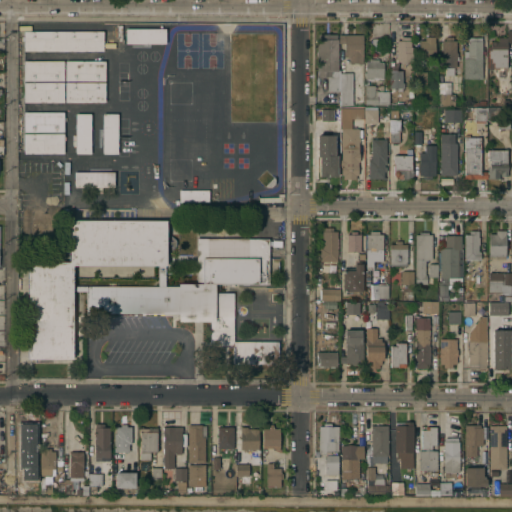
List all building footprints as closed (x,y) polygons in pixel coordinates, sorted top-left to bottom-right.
[(125,42),(125,28),(165,28),(165,42),(125,42)] [(24,50),(24,30),(103,30),(103,50),(24,50)] [(316,38),(318,38),(318,33),(336,33),(336,38),(337,38),(337,70),(331,70),(331,76),(318,76),(318,70),(316,70),(316,38)] [(362,34),(362,62),(349,62),(349,56),(344,56),(344,42),(339,42),(339,34),(362,34)] [(396,39),(400,39),(400,36),(410,36),(410,46),(411,46),(411,52),(412,52),(412,61),(407,61),(407,63),(400,63),(400,61),(396,61),(396,39)] [(418,39),(425,39),(425,36),(434,36),(434,56),(432,56),(432,65),(419,65),(418,39)] [(442,39),(445,39),(445,36),(452,36),(452,39),(455,39),(455,52),(457,52),(457,55),(458,55),(458,60),(455,60),(455,67),(453,67),(453,74),(445,74),(445,67),(442,67),(442,39)] [(463,50),(467,50),(467,40),(468,40),(468,36),(481,36),(481,40),(481,78),(463,77),(463,50)] [(488,45),(490,45),(490,40),(498,40),(497,36),(506,36),(507,67),(488,67),(488,45)] [(371,38),(380,38),(380,50),(371,50),(371,38)] [(104,60),(104,79),(65,79),(65,59),(104,60)] [(369,61),(369,59),(378,59),(378,61),(383,61),(383,78),(373,78),(373,80),(365,79),(365,75),(364,75),(364,72),(365,72),(365,61),(369,61)] [(63,60),(63,101),(24,101),(23,60),(63,60)] [(389,70),(402,70),(402,82),(403,82),(403,87),(402,87),(402,90),(396,90),(396,87),(389,87),(389,70)] [(426,84),(413,84),(413,70),(426,71),(426,84)] [(340,72),(352,72),(352,104),(340,105),(340,72)] [(104,81),(104,101),(64,101),(64,81),(104,81)] [(364,84),(374,85),(374,90),(388,90),(388,104),(364,103),(364,84)] [(438,93),(454,93),(454,105),(438,105),(438,93)] [(340,106),(351,106),(351,119),(340,119),(340,106)] [(485,110),(485,122),(474,122),(474,107),(487,107),(487,110),(485,110)] [(487,107),(497,107),(497,118),(509,118),(509,128),(497,128),(497,121),(487,121),(487,110),(487,107)] [(364,122),(364,108),(377,108),(377,122),(364,122)] [(461,108),(461,121),(443,121),(443,108),(461,108)] [(320,109),(333,109),(333,121),(320,121),(320,109)] [(63,152),(23,152),(24,110),(63,111),(63,152)] [(117,152),(102,152),(103,112),(117,113),(117,152)] [(90,152),(75,152),(75,113),(90,113),(90,152)] [(389,118),(399,118),(399,131),(398,141),(389,141),(389,131),(389,118)] [(340,165),(340,159),(341,159),(341,151),(342,151),(342,148),(341,148),(341,127),(358,127),(358,137),(359,137),(359,141),(358,141),(358,148),(348,148),(348,151),(359,151),(359,161),(357,161),(357,174),(355,174),(355,178),(342,178),(342,174),(340,174),(340,165)] [(413,130),(421,130),(421,143),(413,143),(413,130)] [(440,133),(454,133),(454,142),(456,142),(456,174),(440,174),(440,133)] [(316,157),(316,135),(334,135),(334,155),(336,155),(336,177),(318,177),(318,157),(316,157)] [(464,136),(480,136),(480,172),(464,172),(464,136)] [(368,159),(371,159),(371,158),(370,158),(370,155),(371,155),(371,138),(385,138),(386,163),(383,163),(383,166),(386,166),(386,171),(383,171),(383,177),(368,178),(368,159)] [(418,151),(424,151),(424,144),(435,144),(435,174),(431,174),(431,178),(422,178),(422,174),(419,174),(418,151)] [(507,149),(507,175),(501,175),(501,172),(499,172),(499,178),(487,178),(487,166),(489,166),(489,159),(487,159),(487,149),(507,149)] [(393,154),(411,154),(411,169),(412,169),(412,178),(403,178),(403,173),(399,173),(398,174),(398,175),(397,175),(396,176),(394,175),(393,175),(393,174),(393,172),(393,171),(393,154)] [(113,171),(113,186),(74,186),(74,171),(113,171)] [(179,201),(179,189),(205,189),(205,187),(208,187),(208,189),(208,201),(179,201)] [(256,192),(268,192),(268,190),(275,190),(275,189),(282,189),(282,202),(257,203),(256,192)] [(72,264),(72,357),(27,357),(28,261),(69,261),(69,219),(166,220),(165,264),(157,264),(72,264)] [(336,260),(319,260),(319,247),(322,247),(322,230),(323,230),(323,227),(332,227),(332,230),(336,230),(336,260)] [(505,257),(496,257),(496,255),(488,255),(488,233),(495,233),(495,229),(505,229),(505,257)] [(360,237),(364,237),(364,243),(360,243),(360,251),(346,251),(346,233),(350,233),(350,230),(356,230),(356,233),(360,233),(360,237)] [(382,260),(373,260),(373,265),(365,265),(366,233),(369,233),(369,230),(378,230),(378,233),(382,233),(382,260)] [(478,236),(479,236),(479,244),(478,244),(478,250),(480,250),(480,258),(464,258),(464,233),(468,233),(469,230),(478,230),(478,236)] [(431,259),(424,259),(424,274),(426,274),(426,283),(415,283),(414,233),(419,233),(419,231),(428,231),(428,233),(431,233),(431,259)] [(460,248),(462,248),(462,263),(458,263),(458,277),(448,277),(448,285),(447,285),(447,299),(438,299),(438,281),(440,281),(440,247),(444,247),(444,234),(460,234),(460,248)] [(178,285),(178,282),(195,283),(196,237),(268,238),(267,283),(214,283),(214,292),(233,292),(233,340),(278,341),(277,363),(233,362),(233,346),(210,345),(210,320),(178,320),(178,312),(87,312),(87,285),(157,285),(164,285),(178,285)] [(406,264),(389,264),(389,243),(395,243),(395,240),(401,240),(401,243),(406,243),(406,264)] [(361,291),(342,291),(342,269),(354,269),(354,262),(362,263),(361,291)] [(437,276),(428,276),(428,263),(437,263),(437,276)] [(164,285),(157,285),(157,264),(165,264),(164,285)] [(413,283),(401,283),(401,270),(413,270),(413,283)] [(500,291),(488,291),(488,271),(511,272),(511,294),(503,294),(500,291)] [(387,297),(376,297),(376,284),(387,284),(387,297)] [(339,288),(339,299),(320,299),(320,288),(339,288)] [(388,318),(375,318),(375,310),(376,310),(376,301),(388,301),(388,318)] [(344,314),(344,302),(358,302),(358,314),(344,314)] [(437,312),(422,312),(422,302),(437,302),(437,312)] [(463,302),(474,302),(474,319),(463,319),(463,302)] [(506,315),(487,315),(487,302),(506,302),(506,315)] [(446,324),(446,312),(459,312),(459,324),(446,324)] [(429,345),(430,345),(429,367),(414,367),(415,316),(429,316),(429,345)] [(376,337),(380,337),(380,341),(382,341),(382,359),(380,359),(380,364),(378,364),(378,367),(367,367),(367,363),(365,363),(365,327),(376,327),(376,337)] [(344,343),(344,330),(360,329),(360,342),(362,342),(362,363),(350,363),(350,362),(340,362),(340,355),(345,355),(345,343),(344,343)] [(491,331),(509,331),(509,369),(491,369),(491,331)] [(486,368),(469,368),(469,364),(468,364),(468,356),(467,356),(467,349),(468,349),(468,340),(469,340),(469,335),(486,335),(486,368)] [(456,339),(456,348),(457,348),(457,355),(456,355),(455,363),(454,363),(454,367),(440,367),(440,363),(439,363),(439,339),(456,339)] [(390,345),(396,345),(396,342),(405,342),(405,366),(390,366),(390,345)] [(336,351),(336,365),(318,365),(318,361),(316,361),(316,351),(336,351)] [(35,443),(34,443),(34,446),(28,446),(28,443),(17,443),(17,438),(14,438),(14,431),(17,431),(17,426),(22,426),(22,423),(23,423),(23,421),(35,421),(35,443)] [(412,452),(411,452),(411,467),(398,467),(398,457),(395,457),(395,452),(394,452),(394,424),(395,424),(395,422),(403,422),(403,421),(412,421),(412,424),(412,452)] [(337,450),(330,450),(330,453),(319,453),(319,451),(317,451),(318,425),(325,425),(325,422),(330,422),(330,425),(338,425),(337,450)] [(109,456),(99,456),(99,460),(94,460),(94,423),(103,423),(103,426),(109,426),(109,456)] [(114,433),(115,433),(115,426),(120,426),(120,423),(126,423),(126,425),(131,426),(130,443),(128,442),(128,451),(113,451),(114,433)] [(188,424),(201,424),(205,425),(205,436),(204,436),(204,462),(187,462),(188,424)] [(385,463),(371,463),(371,455),(370,455),(370,433),(369,433),(369,429),(370,429),(370,424),(387,424),(387,455),(385,455),(385,463)] [(482,444),(475,444),(475,455),(464,455),(464,424),(479,424),(479,426),(482,426),(482,444)] [(505,468),(488,468),(489,424),(505,424),(505,468)] [(163,426),(182,426),(182,430),(181,430),(181,433),(185,433),(185,445),(180,445),(180,453),(175,453),(175,452),(173,452),(173,467),(163,467),(163,426)] [(233,448),(217,448),(217,426),(233,426),(233,448)] [(258,448),(240,448),(240,426),(247,426),(247,428),(258,428),(258,448)] [(279,447),(262,447),(262,428),(268,428),(268,426),(272,426),(272,428),(279,428),(279,447)] [(435,444),(430,444),(430,448),(421,448),(421,429),(424,429),(424,426),(435,426),(435,444)] [(139,427),(156,427),(156,451),(149,451),(149,459),(139,459),(139,427)] [(458,471),(454,471),(454,477),(444,477),(444,471),(443,471),(443,449),(443,441),(444,441),(444,437),(457,437),(457,441),(458,441),(458,471)] [(357,478),(356,478),(356,484),(353,484),(353,480),(340,480),(340,444),(362,444),(362,458),(357,458),(357,478)] [(44,450),(44,447),(50,447),(50,450),(54,450),(54,454),(54,466),(54,468),(51,468),(51,474),(39,474),(39,450),(44,450)] [(22,464),(22,450),(37,450),(37,464),(22,464)] [(436,469),(418,469),(418,450),(436,450),(436,469)] [(63,478),(70,478),(70,476),(68,476),(69,451),(82,451),(82,461),(86,461),(86,475),(82,475),(82,492),(70,492),(70,493),(63,493),(63,485),(63,481),(63,478)] [(54,454),(63,454),(63,466),(54,466),(54,454)] [(337,474),(324,474),(324,454),(337,454),(337,474)] [(218,468),(211,468),(211,458),(219,458),(218,467),(218,468)] [(279,472),(282,472),(282,478),(280,478),(279,486),(275,486),(275,484),(265,484),(266,462),(272,462),(272,467),(280,467),(279,472)] [(187,463),(204,463),(204,486),(187,485),(187,463)] [(248,463),(248,475),(235,475),(235,463),(248,463)] [(376,491),(376,494),(372,494),(372,491),(366,491),(365,466),(374,466),(374,474),(381,473),(381,477),(382,477),(382,484),(387,484),(387,491),(376,491)] [(482,475),(484,475),(484,478),(485,478),(485,485),(482,485),(482,495),(465,495),(465,486),(464,486),(464,466),(481,466),(482,475)] [(151,467),(160,467),(160,478),(151,478),(151,467)] [(174,467),(185,467),(185,480),(174,480),(174,467)] [(134,471),(134,487),(115,487),(115,471),(134,471)] [(88,485),(88,472),(101,472),(101,485),(88,485)] [(51,492),(44,492),(44,491),(40,492),(40,476),(43,476),(43,475),(51,475),(51,492)] [(317,477),(317,491),(332,491),(332,476),(317,477)] [(176,481),(185,481),(185,491),(176,491),(176,481)] [(402,493),(389,494),(389,481),(401,481),(402,493)] [(450,494),(438,494),(438,481),(450,481),(450,494)] [(511,495),(498,495),(498,482),(511,482),(511,495)] [(414,483),(432,483),(432,490),(428,490),(428,495),(414,495),(414,492),(414,485),(414,483)]
